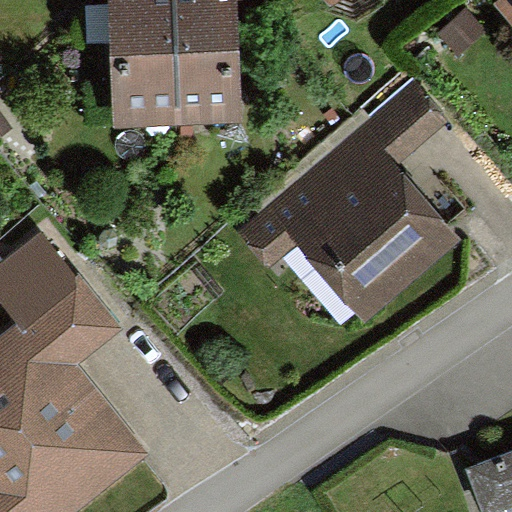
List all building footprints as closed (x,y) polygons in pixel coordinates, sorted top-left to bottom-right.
[(111,0),(115,113),(179,108),(173,0),(111,0)] [(235,0),(173,0),(179,108),(241,105),(235,0)] [(296,233),(358,303),(443,229),(385,162),(436,118),(408,87),(241,232),(265,260),(296,233)] [(0,290),(25,321),(0,341),(0,511),(58,511),(134,451),(61,362),(105,326),(33,239),(0,266),(0,290)] [(511,441),(468,458),(485,505),(511,494),(511,441)]
